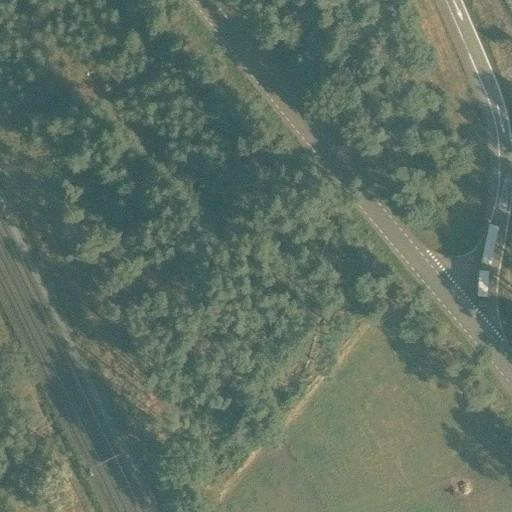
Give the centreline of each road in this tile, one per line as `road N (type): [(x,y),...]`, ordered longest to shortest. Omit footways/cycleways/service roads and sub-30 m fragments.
road 1 (tertiary): [(452,302),(196,0)]
road 2 (motorway): [(453,0),(498,109),(506,181),(492,253),(452,302)]
